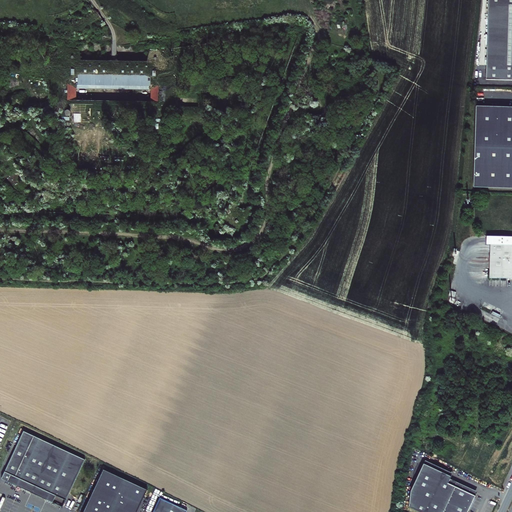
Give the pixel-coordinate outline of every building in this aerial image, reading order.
[(511,0),(488,0),(485,80),(511,81),(511,0)] [(511,106),(477,105),(474,186),(511,187),(511,106)] [(511,244),(491,244),(490,277),(511,277),(511,244)] [(24,431),(2,478),(19,487),(29,483),(43,489),(46,499),(63,507),(86,459),(24,431)] [(451,475),(423,463),(411,491),(409,506),(421,511),(467,511),(475,495),(448,482),(451,475)] [(104,469),(83,511),(137,511),(147,490),(104,469)] [(19,487),(46,499),(43,489),(29,483),(19,487)] [(160,497),(153,511),(186,511),(187,510),(160,497)]
